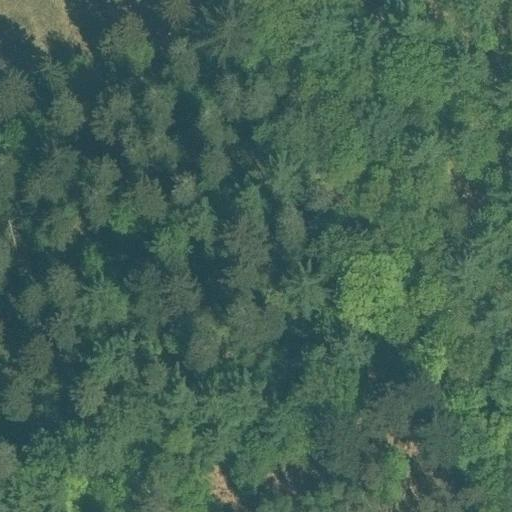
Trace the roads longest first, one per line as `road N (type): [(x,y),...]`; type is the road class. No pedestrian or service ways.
road 1 (track): [(497,511),(251,0)]
road 2 (track): [(0,148),(283,0)]
